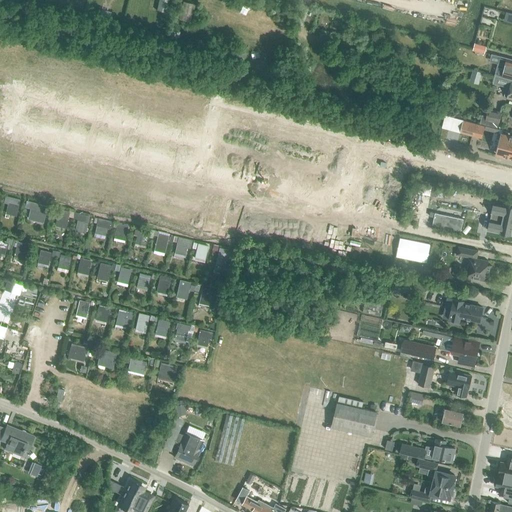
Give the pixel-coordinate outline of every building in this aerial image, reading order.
[(157,0),(155,11),(167,14),(170,0),(157,0)] [(180,19),(189,21),(193,5),(184,3),(180,19)] [(111,12),(101,9),(98,19),(108,22),(111,12)] [(486,47),(475,44),(473,51),(485,54),(486,47)] [(511,59),(499,56),(491,54),(489,62),(497,64),(494,76),(511,80),(511,59)] [(473,70),(471,76),(480,79),(482,73),(473,70)] [(108,80),(105,92),(111,94),(109,103),(117,105),(117,106),(122,107),(128,85),(108,80)] [(128,85),(122,107),(128,109),(128,108),(136,110),(139,101),(145,103),(148,90),(128,85)] [(489,110),(486,120),(499,123),(501,113),(489,110)] [(445,116),(442,128),(449,130),(452,118),(445,116)] [(243,126),(236,149),(243,151),(241,156),(250,158),(252,153),(259,155),(257,160),(260,160),(261,156),(295,165),(295,168),(320,174),(328,142),(315,139),(314,144),(251,127),(252,122),(244,120),(242,126),(243,126)] [(481,139),(484,126),(463,120),(459,133),(481,139)] [(511,137),(501,135),(496,155),(511,159),(511,137)] [(30,145),(27,160),(47,165),(46,170),(53,172),(57,156),(51,154),(52,151),(40,148),(40,147),(30,145)] [(77,173),(74,186),(81,187),(82,181),(93,184),(98,162),(86,160),(83,175),(77,173)] [(98,162),(93,184),(104,186),(103,192),(110,194),(112,182),(106,180),(110,165),(98,162)] [(363,183),(362,188),(382,193),(385,182),(396,185),(397,178),(379,174),(378,180),(366,177),(365,183),(363,183)] [(165,194),(162,207),(169,208),(170,203),(181,205),(186,183),(174,181),(171,196),(165,194)] [(186,183),(181,205),(192,208),(191,214),(198,215),(200,203),(194,201),(198,186),(186,183)] [(362,194),(361,200),(372,203),(371,209),(389,214),(390,207),(380,204),(382,193),(362,188),(361,194),(362,194)] [(4,196),(3,203),(7,204),(5,213),(15,216),(19,200),(4,196)] [(251,211),(248,223),(255,225),(258,214),(269,217),(273,200),(261,197),(257,212),(251,211)] [(273,200),(269,217),(280,219),(277,230),(284,232),(287,219),(281,218),(284,203),(280,202),(273,200)] [(30,209),(28,218),(43,222),(46,208),(40,206),(40,205),(27,202),(26,208),(30,209)] [(490,220),(488,230),(511,236),(511,231),(511,207),(494,203),(492,213),(493,214),(492,221),(490,220)] [(56,217),(54,226),(65,228),(69,212),(54,208),(53,216),(56,217)] [(72,218),(72,219),(77,220),(74,231),(85,234),(89,216),(74,213),(72,218)] [(435,213),(434,217),(432,224),(461,231),(463,219),(435,213)] [(466,215),(463,232),(468,233),(472,217),(466,215)] [(111,221),(97,218),(96,223),(93,236),(104,238),(107,228),(110,229),(111,221)] [(127,229),(128,226),(117,223),(113,240),(124,243),(127,229)] [(137,230),(134,245),(145,248),(147,236),(148,233),(137,230)] [(157,236),(154,250),(164,253),(169,236),(158,233),(157,236)] [(178,237),(174,255),(184,257),(188,242),(183,240),(183,238),(178,237)] [(399,239),(398,245),(395,257),(428,263),(431,245),(399,239)] [(17,242),(13,259),(24,261),(28,244),(17,242)] [(208,245),(198,243),(193,260),(204,262),(208,245)] [(458,247),(456,255),(468,258),(465,273),(469,274),(468,278),(484,281),(485,277),(489,278),(492,266),(488,265),(488,261),(477,259),(478,251),(458,247)] [(229,251),(218,249),(215,263),(227,266),(229,251)] [(36,264),(47,267),(51,252),(40,250),(36,264)] [(71,257),(60,255),(57,267),(68,270),(71,257)] [(76,274),(87,277),(91,260),(80,258),(76,274)] [(97,277),(107,280),(111,265),(100,262),(97,277)] [(131,269),(120,267),(116,284),(127,286),(131,269)] [(139,273),(136,288),(146,291),(150,276),(139,273)] [(160,275),(155,293),(166,296),(171,278),(160,275)] [(427,285),(397,278),(395,287),(425,294),(427,285)] [(179,283),(175,298),(186,301),(190,283),(184,281),(183,284),(179,283)] [(198,304),(214,307),(216,297),(217,297),(219,292),(202,288),(198,304)] [(2,294),(0,299),(0,336),(3,338),(16,299),(2,294)] [(449,319),(460,321),(460,317),(479,322),(482,308),(463,304),(464,302),(448,298),(446,306),(452,307),(449,319)] [(75,316),(86,319),(89,303),(79,300),(75,316)] [(95,321),(105,324),(108,313),(109,308),(98,305),(95,321)] [(128,313),(118,311),(114,326),(125,329),(127,318),(131,319),(133,313),(128,312),(128,313)] [(138,315),(134,331),(145,334),(148,317),(138,315)] [(158,319),(154,336),(165,339),(169,321),(158,319)] [(175,336),(174,339),(185,342),(188,330),(190,330),(191,326),(177,322),(175,327),(173,336),(175,336)] [(188,330),(185,342),(190,343),(193,331),(194,326),(191,325),(191,326),(190,330),(188,330)] [(196,346),(206,349),(211,332),(200,329),(196,346)] [(444,350),(451,351),(455,352),(459,359),(459,362),(474,366),(479,343),(455,337),(456,336),(447,334),(444,350)] [(381,341),(374,340),(361,338),(361,341),(362,342),(373,345),(380,347),(381,341)] [(401,350),(412,353),(433,358),(436,348),(414,343),(403,341),(401,350)] [(68,356),(84,360),(87,347),(71,343),(68,356)] [(97,365),(112,369),(116,354),(106,352),(105,352),(100,351),(97,365)] [(130,358),(127,372),(143,376),(145,365),(142,364),(142,361),(130,358)] [(423,363),(413,361),(411,370),(420,373),(418,384),(430,387),(435,367),(423,364),(423,363)] [(12,371),(19,373),(22,364),(16,362),(12,371)] [(176,367),(161,363),(157,379),(172,382),(176,367)] [(471,376),(450,371),(447,384),(458,386),(457,394),(466,396),(468,388),(469,389),(471,376)] [(409,402),(422,405),(424,395),(411,392),(409,402)] [(338,403),(332,427),(371,436),(376,412),(375,412),(369,410),(362,409),(364,403),(339,397),(338,403)] [(174,405),(176,416),(186,415),(185,404),(183,404),(183,400),(176,401),(176,405),(174,405)] [(438,414),(437,420),(442,421),(460,425),(463,413),(456,411),(445,409),(444,415),(438,414)] [(226,414),(215,461),(233,465),(244,418),(226,414)] [(0,440),(6,443),(4,449),(21,457),(24,450),(28,451),(34,436),(7,425),(6,428),(0,440)] [(178,433),(170,451),(175,453),(174,457),(192,465),(199,450),(203,440),(202,439),(205,432),(189,425),(186,433),(185,432),(184,435),(178,433)] [(432,458),(452,462),(455,449),(445,446),(446,441),(436,439),(432,458)] [(426,450),(402,444),(400,453),(424,459),(426,450)] [(511,457),(508,457),(507,464),(501,462),(499,474),(511,477),(511,457)] [(453,487),(452,487),(455,476),(436,471),(438,464),(418,459),(416,466),(429,470),(427,475),(434,477),(433,483),(453,488),(453,487)] [(31,462),(27,473),(36,476),(40,465),(31,462)] [(255,476),(250,473),(245,481),(251,484),(255,476)] [(511,477),(499,474),(496,486),(502,487),(501,494),(510,496),(508,503),(511,503),(511,477)] [(109,479),(106,487),(117,492),(121,485),(109,479)] [(130,481),(119,504),(134,511),(144,511),(152,496),(142,491),(143,487),(130,481)] [(450,499),(453,488),(433,483),(434,483),(432,489),(426,487),(424,493),(412,490),(410,497),(429,502),(431,495),(450,499)] [(258,502),(247,496),(242,505),(253,510),(252,511),(254,511),(280,511),(259,500),(258,502)] [(183,511),(188,504),(174,497),(166,511),(183,511)] [(511,511),(511,506),(509,506),(492,502),(489,511),(511,511)]
